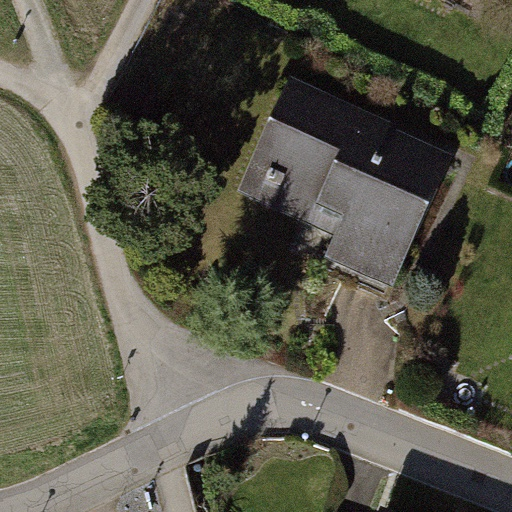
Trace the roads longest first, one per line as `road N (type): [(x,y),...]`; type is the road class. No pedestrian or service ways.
road 1 (residential): [(0,510),(28,508),(235,415),(322,414),(511,491)]
road 2 (track): [(28,0),(74,130)]
